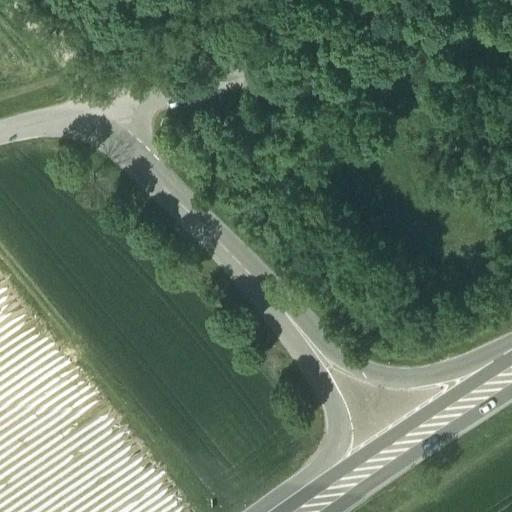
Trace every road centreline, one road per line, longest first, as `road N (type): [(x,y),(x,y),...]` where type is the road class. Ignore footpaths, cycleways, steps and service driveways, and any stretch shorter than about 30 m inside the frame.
road 1 (track): [(118,105),(511,34)]
road 2 (trunk): [(86,124),(135,160),(297,330)]
road 3 (trunk): [(511,374),(306,511)]
road 4 (trunk): [(511,362),(400,379),(348,364),(297,330)]
road 5 (trunk): [(297,330),(339,431),(290,511)]
road 6 (track): [(118,105),(9,0)]
road 7 (track): [(511,436),(401,511)]
